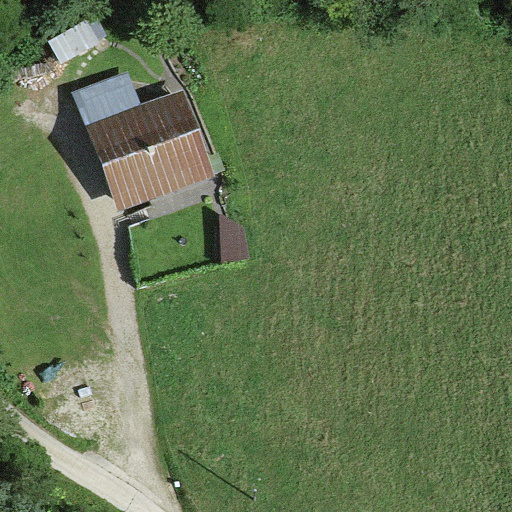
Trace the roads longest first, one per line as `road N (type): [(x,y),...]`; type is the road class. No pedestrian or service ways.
road 1 (track): [(121,483),(132,391),(116,268),(64,120)]
road 2 (track): [(0,410),(35,439),(121,483),(152,511)]
